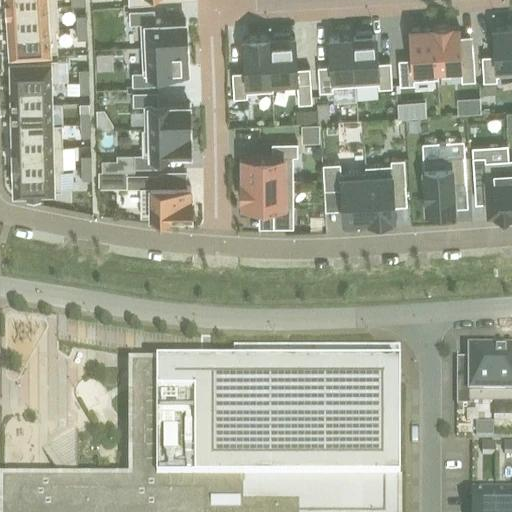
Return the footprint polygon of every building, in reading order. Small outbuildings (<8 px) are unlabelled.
[(6,0),(7,9),(57,6),(56,0),(6,0)] [(57,6),(7,9),(8,31),(56,28),(56,29),(58,28),(57,6)] [(154,8),(129,9),(129,23),(140,22),(141,47),(187,45),(186,20),(155,21),(154,8)] [(86,14),(76,15),(76,27),(86,26),(86,14)] [(450,24),(434,25),(437,77),(438,77),(438,72),(461,71),(461,80),(475,80),(473,54),(461,55),(459,26),(451,26),(450,24)] [(494,54),(481,55),(483,81),(497,80),(496,75),(511,73),(511,24),(503,26),(503,27),(492,27),(494,54)] [(411,57),(398,58),(400,84),(414,83),(414,79),(437,77),(434,25),(433,25),(433,27),(409,28),(411,57)] [(86,26),(76,27),(77,39),(87,38),(86,26)] [(56,28),(8,31),(9,53),(57,50),(56,29),(56,28)] [(371,31),(352,32),(352,36),(355,84),(378,82),(378,87),(392,86),(390,61),(377,61),(376,35),(371,35),(371,31)] [(269,35),(272,90),(273,90),(273,85),(297,83),(298,103),(312,102),(309,66),(296,67),(294,36),(289,36),(289,32),(273,33),(274,37),(269,37),(269,35)] [(244,70),(232,71),(233,97),(247,96),(247,91),(272,90),(269,35),(245,36),(246,39),(242,39),(244,70)] [(330,64),(317,65),(319,91),(333,90),(332,85),(355,84),(352,36),(349,36),(349,35),(339,36),(339,37),(329,38),(330,64)] [(142,71),(131,72),(132,77),(132,85),(157,84),(157,71),(188,70),(187,45),(141,47),(142,71)] [(58,58),(10,60),(11,82),(58,81),(58,58)] [(89,68),(78,68),(79,80),(89,80),(89,68)] [(89,80),(79,80),(79,93),(89,92),(89,80)] [(58,81),(11,82),(11,104),(52,103),(51,82),(58,82),(58,81)] [(158,91),(133,91),(133,104),(143,104),(144,129),(190,128),(189,103),(158,103),(158,91)] [(409,101),(398,101),(399,117),(410,116),(409,101)] [(328,102),(316,103),(317,122),(329,122),(328,102)] [(52,103),(11,104),(11,125),(62,124),(62,123),(52,123),(52,103)] [(312,110),(295,111),(296,124),(312,123),(312,110)] [(90,111),(80,112),(80,124),(90,123),(90,111)] [(90,123),(80,124),(80,136),(90,135),(90,123)] [(12,146),(12,147),(62,146),(62,124),(11,125),(12,146)] [(142,153),(134,154),(134,159),(134,167),(159,166),(159,153),(190,153),(190,128),(144,129),(141,129),(142,153)] [(239,159),(239,174),(243,174),(243,179),(240,179),(240,180),(293,180),(293,156),(298,155),(297,142),(271,142),(272,155),(242,155),(242,159),(239,159)] [(62,146),(12,147),(12,168),(63,167),(62,146)] [(91,155),(81,155),(81,167),(91,167),(91,155)] [(424,175),(423,175),(424,197),(425,197),(426,210),(435,209),(435,213),(450,212),(450,208),(454,208),(453,182),(465,181),(464,155),(450,156),(423,158),(423,167),(424,175)] [(485,159),(485,155),(472,155),(474,182),(486,182),(488,211),(494,210),(494,213),(511,212),(508,158),(485,159)] [(391,216),(395,216),(393,184),(406,183),(404,158),(390,159),(391,164),(366,165),(369,220),(391,218),(391,216)] [(369,220),(366,165),(364,165),(365,169),(341,171),(340,162),(322,163),(324,189),(341,188),(343,219),(368,217),(368,220),(369,220)] [(63,167),(12,168),(12,169),(13,191),(26,191),(40,191),(40,190),(61,190),(61,168),(63,168),(63,167)] [(91,167),(81,167),(81,179),(91,179),(91,167)] [(126,173),(126,186),(140,186),(140,215),(172,215),(172,218),(187,218),(187,215),(191,215),(191,186),(160,186),(160,173),(126,173)] [(240,180),(240,197),(243,197),(243,205),(273,205),(273,226),(293,226),(293,180),(240,180)] [(0,486),(0,511),(399,511),(400,386),(400,350),(371,350),(290,350),(283,350),(234,350),(234,370),(191,370),(155,370),(130,370),(130,372),(130,486),(78,486),(78,452),(78,438),(78,430),(42,451),(49,463),(59,480),(59,486),(1,486),(0,486)] [(511,352),(494,353),(494,405),(511,404),(511,352)] [(456,383),(456,408),(470,408),(470,405),(494,405),(494,353),(470,353),(470,383),(456,383)] [(482,445),(482,455),(495,455),(495,445),(482,445)] [(472,511),(494,511),(495,496),(472,496),(472,511)] [(494,511),(511,511),(511,496),(495,496),(494,511)]
